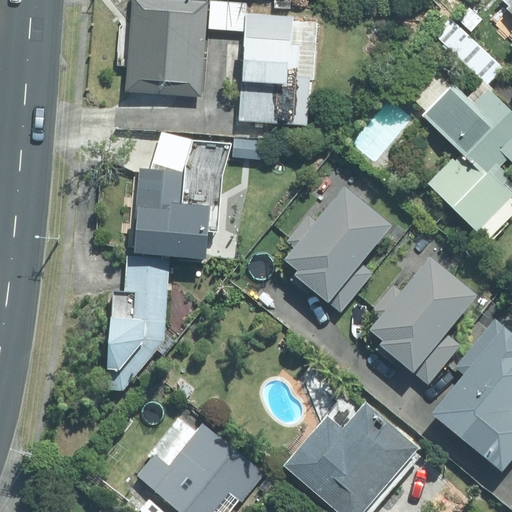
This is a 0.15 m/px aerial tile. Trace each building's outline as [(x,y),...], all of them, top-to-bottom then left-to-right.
[(197,97),(204,1),(195,0),(127,0),(121,91),(197,97)] [(274,0),(273,9),(285,10),(286,1),(277,0),(274,0)] [(511,0),(500,0),(511,11),(511,0)] [(234,121),(303,126),(306,77),(292,76),(294,45),(288,45),(290,17),(241,13),(234,121)] [(482,85),(498,67),(455,26),(438,43),(482,85)] [(511,47),(511,44),(499,33),(487,46),(502,59),(511,47)] [(511,119),(482,89),(468,105),(449,86),(418,117),(457,156),(450,164),(447,161),(423,184),(471,232),(507,196),(497,187),(505,179),(494,168),(502,160),(511,170),(511,119)] [(175,170),(183,145),(156,136),(148,161),(175,170)] [(168,260),(197,262),(201,209),(174,207),(176,173),(137,170),(135,203),(123,202),(119,249),(123,249),(123,257),(168,260)] [(387,225),(339,185),(314,217),(309,213),(287,240),(291,243),(278,260),(292,271),(288,275),(322,303),(326,300),(340,311),(372,272),(358,260),(387,225)] [(472,295),(424,256),(399,287),(394,283),(372,310),(376,314),(364,330),(377,341),(373,346),(407,374),(411,370),(425,381),(457,342),(443,331),(472,295)] [(161,342),(168,260),(123,257),(120,293),(105,292),(99,372),(102,373),(101,392),(118,393),(161,342)] [(496,471),(511,451),(511,331),(494,317),(454,365),(460,370),(425,413),(496,471)] [(146,386),(115,423),(146,448),(176,411),(146,386)] [(328,511),(359,511),(413,447),(359,403),(356,407),(340,394),(320,418),(278,470),(328,511)] [(177,414),(190,425),(199,414),(185,404),(177,414)] [(260,473),(199,422),(187,436),(172,424),(150,452),(151,453),(131,477),(174,511),(211,511),(209,510),(224,492),(236,502),(260,473)]
